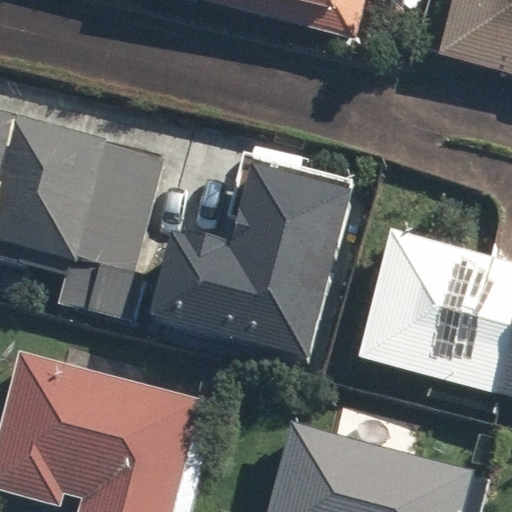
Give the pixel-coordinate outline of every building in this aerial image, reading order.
[(178,0),(213,7),(336,32),(342,0),(178,0)] [(511,0),(453,0),(436,69),(511,88),(511,0)] [(0,250),(87,271),(78,308),(135,321),(143,285),(137,284),(165,167),(0,127),(0,250)] [(304,378),(349,203),(249,177),(226,266),(163,250),(141,337),(304,378)] [(511,273),(371,237),(339,360),(511,405),(511,273)] [(175,511),(202,409),(14,362),(0,415),(0,504),(30,511),(57,511),(60,504),(83,509),(82,511),(175,511)] [(462,511),(471,476),(288,433),(269,511),(462,511)]
